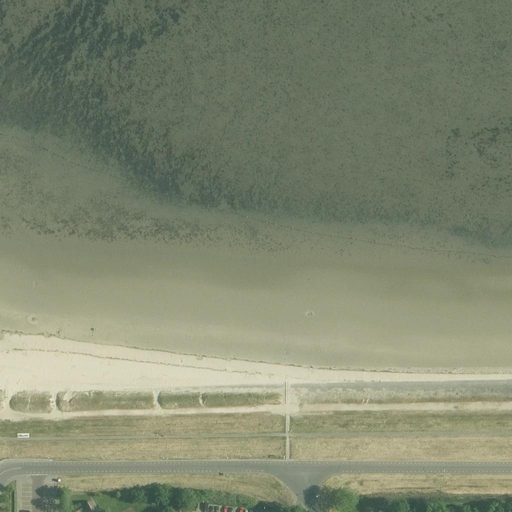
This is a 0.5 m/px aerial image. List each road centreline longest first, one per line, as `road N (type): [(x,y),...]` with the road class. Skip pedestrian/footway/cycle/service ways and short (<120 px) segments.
road 1 (secondary): [(0,475),(307,470)]
road 2 (residential): [(511,468),(307,470)]
